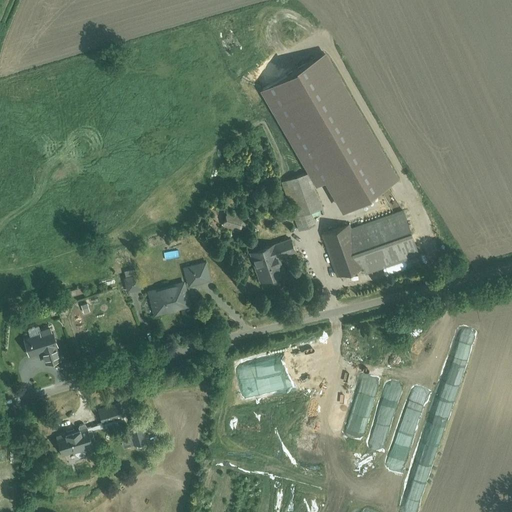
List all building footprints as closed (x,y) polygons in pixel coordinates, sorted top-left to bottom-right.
[(318,226),(313,212),(351,198),(339,164),(283,184),(300,232),(318,226)] [(404,211),(354,230),(351,223),(322,234),(338,277),(364,267),(367,276),(421,256),(404,211)] [(229,214),(224,228),(240,234),(245,220),(229,214)] [(251,254),(261,284),(286,275),(281,259),(299,253),(294,240),(251,254)] [(207,263),(183,268),(187,286),(211,281),(207,263)] [(125,274),(129,292),(145,288),(141,270),(125,274)] [(149,293),(155,315),(192,306),(186,283),(149,293)] [(41,334),(25,340),(30,354),(43,350),(46,362),(59,358),(50,329),(40,332),(41,334)] [(98,408),(102,423),(125,417),(122,403),(98,408)] [(146,421),(129,426),(135,446),(152,441),(146,421)] [(90,432),(84,434),(82,429),(68,433),(69,438),(58,441),(62,455),(94,446),(90,432)]
